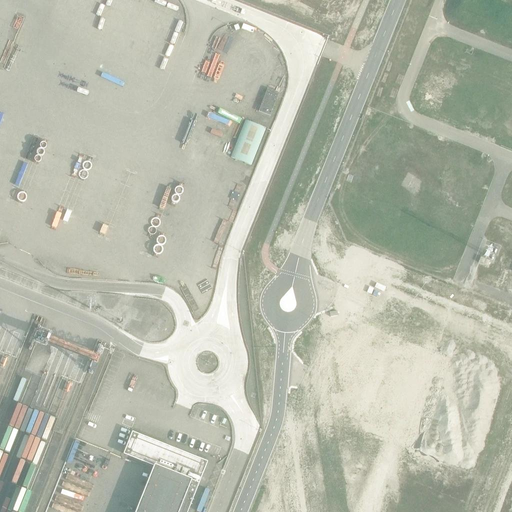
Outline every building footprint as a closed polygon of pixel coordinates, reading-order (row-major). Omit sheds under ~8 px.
[(270,117),(279,94),(267,89),(258,112),(270,117)] [(250,166),(265,129),(243,120),(228,157),(250,166)] [(339,285),(331,306),(353,315),(361,294),(339,285)] [(447,435),(453,421),(406,403),(400,417),(447,435)] [(350,425),(369,431),(372,422),(353,415),(350,425)] [(153,468),(135,511),(190,511),(200,488),(196,487),(205,465),(166,449),(167,448),(133,435),(125,457),(153,468)]
